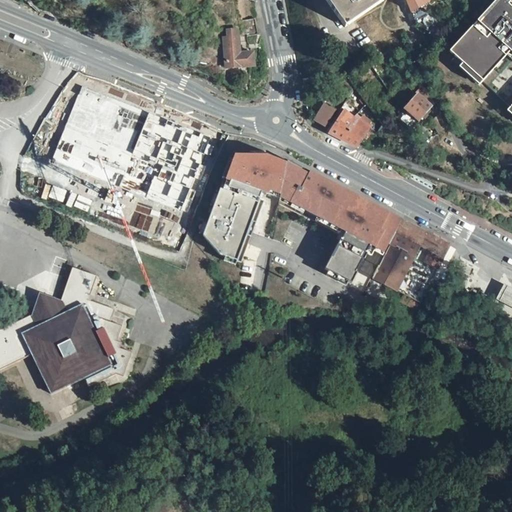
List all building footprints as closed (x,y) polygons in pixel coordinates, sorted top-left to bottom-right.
[(324,0),(345,29),(356,21),(385,0),(384,0),(324,0)] [(406,0),(411,12),(430,1),(428,0),(406,0)] [(258,35),(255,19),(244,21),(246,37),(258,35)] [(240,54),(238,30),(228,31),(228,39),(224,39),(226,68),(254,66),(253,53),(240,54)] [(305,88),(315,86),(314,78),(303,79),(305,88)] [(504,96),(509,91),(492,79),(487,87),(477,81),(472,89),(469,87),(465,94),(461,92),(456,99),(463,103),(458,109),(463,113),(468,107),(480,116),(495,95),(507,103),(509,99),(504,96)] [(214,140),(81,84),(50,160),(186,216),(214,140)] [(404,109),(419,122),(433,105),(423,85),(415,94),(416,96),(404,109)] [(317,95),(322,101),(329,94),(324,89),(317,95)] [(313,121),(325,127),(335,111),(325,104),(313,121)] [(369,143),(377,135),(370,129),(366,126),(371,120),(364,114),(357,120),(344,111),(328,134),(358,149),(362,142),(367,145),(369,143)] [(431,122),(438,134),(443,131),(444,134),(448,132),(445,129),(446,129),(439,116),(431,122)] [(411,131),(427,145),(433,139),(417,124),(411,131)] [(484,141),(492,129),(486,125),(478,137),(484,141)] [(310,172),(270,153),(236,153),(225,180),(221,189),(203,235),(223,257),(241,263),(266,193),(290,202),(319,216),(309,239),(299,258),(322,270),(321,271),(326,274),(327,273),(334,276),(335,274),(347,280),(355,266),(373,276),(374,276),(397,232),(402,221),(310,172)] [(371,279),(420,304),(450,246),(402,221),(397,232),(374,276),(373,276),(371,279)] [(116,342),(122,326),(111,323),(115,310),(88,301),(97,277),(72,268),(61,301),(40,293),(32,316),(0,330),(0,370),(14,363),(32,355),(51,396),(85,379),(89,388),(103,381),(116,374),(123,377),(131,353),(120,349),(122,343),(116,342)] [(511,288),(504,285),(497,300),(511,308),(511,288)]
